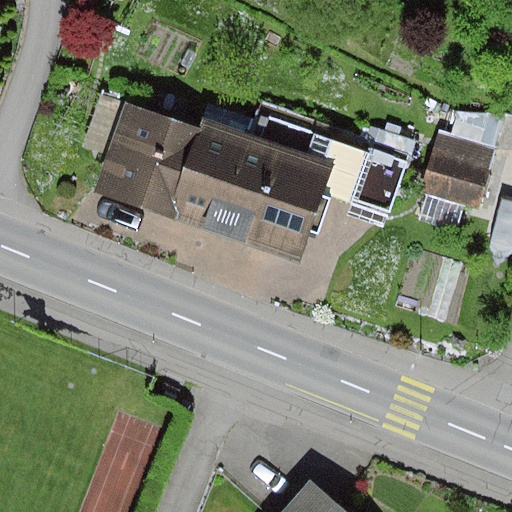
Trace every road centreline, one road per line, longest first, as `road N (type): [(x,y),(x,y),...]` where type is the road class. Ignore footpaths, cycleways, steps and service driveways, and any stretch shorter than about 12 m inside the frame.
road 1 (tertiary): [(511,450),(243,342)]
road 2 (tertiary): [(243,342),(0,244)]
road 3 (residential): [(243,342),(177,511)]
road 4 (residential): [(0,162),(42,45),(47,0)]
